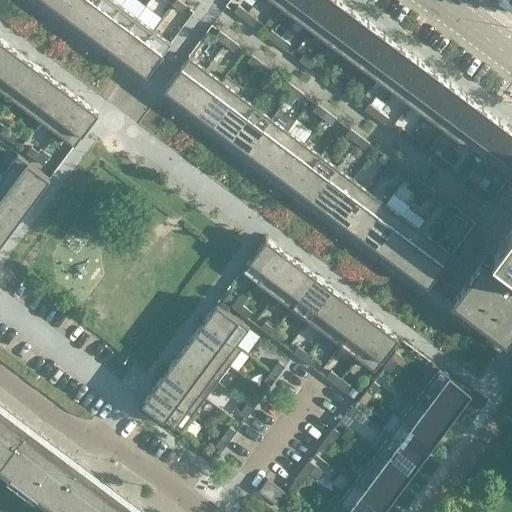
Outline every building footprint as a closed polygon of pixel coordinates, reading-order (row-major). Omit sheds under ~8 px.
[(64,13),(74,0),(48,0),(48,1),(64,13)] [(81,25),(99,0),(74,0),(64,13),(81,25)] [(97,37),(121,5),(114,0),(99,0),(81,25),(97,37)] [(182,12),(186,6),(178,0),(175,0),(172,5),(182,12)] [(295,18),(308,0),(282,0),(279,5),(295,18)] [(312,30),(333,0),(308,0),(295,18),(312,30)] [(328,42),(352,10),(338,0),(333,0),(312,30),(328,42)] [(113,49),(137,17),(121,5),(97,37),(113,49)] [(238,5),(234,11),(234,12),(243,19),(248,13),(238,5)] [(344,54),(368,22),(352,10),(328,42),(344,54)] [(258,20),(248,13),(243,19),(253,26),(258,20)] [(130,62),(154,30),(137,17),(113,49),(130,62)] [(360,67),(384,35),(368,22),(344,54),(360,67)] [(160,58),(171,43),(154,30),(130,62),(147,75),(159,58),(160,58)] [(276,43),(281,37),(271,30),(266,36),(276,43)] [(219,31),(215,37),(224,44),(229,38),(219,31)] [(377,79),(401,47),(384,35),(360,67),(377,79)] [(290,44),(281,37),(276,43),(286,51),(290,44)] [(239,45),(229,38),(224,44),(234,52),(239,45)] [(0,72),(16,51),(0,39),(0,72)] [(393,91),(417,59),(401,47),(377,79),(393,91)] [(0,88),(8,95),(32,63),(16,51),(0,72),(0,88)] [(304,54),(299,60),(299,61),(309,68),(313,61),(304,54)] [(252,55),(252,56),(247,62),(257,69),(262,62),(252,55)] [(182,101),(206,69),(189,56),(177,72),(165,88),(182,101)] [(410,103),(434,72),(417,59),(393,91),(410,103)] [(323,69),(313,61),(309,68),(318,75),(323,69)] [(271,70),(262,62),(257,69),(266,76),(271,70)] [(25,107),(49,75),(32,63),(8,95),(25,107)] [(198,113),(222,81),(222,80),(206,69),(182,101),(198,113)] [(426,116),(450,84),(434,72),(410,103),(426,116)] [(41,120),(65,88),(49,75),(25,107),(41,120)] [(244,88),(243,87),(226,75),(222,80),(222,81),(198,113),(215,125),(239,93),(239,94),(244,88)] [(336,79),(332,85),(341,92),(346,86),(336,79)] [(285,80),(284,80),(280,86),(290,93),(294,87),(285,80)] [(442,128),(466,96),(450,84),(426,116),(442,128)] [(356,93),(346,86),(341,92),(351,99),(356,93)] [(299,100),(304,94),(294,87),(290,93),(299,100)] [(57,132),(81,100),(65,88),(41,120),(57,132)] [(255,105),(239,94),(239,93),(215,125),(231,137),(255,105)] [(459,140),(483,108),(466,96),(442,128),(459,140)] [(86,130),(98,113),(81,100),(57,132),(75,145),(86,130)] [(317,104),(317,105),(313,111),(322,118),(327,111),(317,104)] [(369,104),(365,110),(374,117),(379,111),(369,104)] [(247,150),(271,118),(255,105),(231,137),(247,150)] [(475,153),(499,121),(483,108),(459,140),(475,153)] [(337,118),(327,111),(322,118),(332,125),(337,118)] [(389,118),(379,111),(374,117),(384,124),(389,118)] [(264,162),(288,130),(271,118),(247,150),(264,162)] [(290,129),(305,138),(311,128),(297,119),(290,129)] [(492,165),(511,137),(511,130),(499,121),(475,153),(492,165)] [(0,123),(0,133),(4,136),(8,130),(0,123)] [(402,128),(398,134),(397,134),(407,142),(412,135),(402,128)] [(350,129),(346,135),(355,142),(360,136),(350,129)] [(18,137),(8,130),(4,136),(13,143),(18,137)] [(280,174),(304,142),(288,130),(264,162),(280,174)] [(421,142),(412,135),(407,142),(417,149),(421,142)] [(370,143),(360,136),(355,142),(365,150),(370,143)] [(511,137),(492,165),(509,178),(511,173),(511,137)] [(297,187),(321,155),(304,142),(280,174),(297,187)] [(35,159),(39,153),(31,147),(27,153),(35,159)] [(440,166),(444,160),(435,152),(430,159),(440,166)] [(47,159),(41,154),(39,153),(35,159),(43,165),(47,159)] [(383,153),(383,154),(378,160),(388,167),(393,161),(383,153)] [(50,178),(30,163),(18,154),(5,171),(37,195),(48,180),(49,180),(50,178)] [(313,199),(337,167),(321,155),(297,187),(313,199)] [(454,167),(444,160),(440,166),(449,173),(454,167)] [(402,168),(393,161),(388,167),(398,174),(402,168)] [(329,211),(353,179),(337,167),(313,199),(329,211)] [(37,195),(5,171),(0,177),(0,193),(25,212),(37,195)] [(467,177),(463,183),(472,190),(477,184),(467,177)] [(416,178),(415,178),(411,184),(421,191),(425,185),(416,178)] [(346,223),(370,191),(353,179),(329,211),(346,223)] [(487,191),(477,184),(472,190),(482,198),(487,191)] [(435,192),(425,185),(421,191),(430,199),(435,192)] [(362,236),(386,204),(370,191),(346,223),(362,236)] [(0,218),(12,228),(25,212),(0,193),(0,218)] [(453,216),(458,209),(448,202),(444,209),(453,216)] [(378,248),(402,216),(386,204),(362,236),(378,248)] [(463,223),(468,217),(458,209),(453,216),(463,223)] [(395,260),(419,228),(402,216),(378,248),(395,260)] [(12,228),(0,218),(0,244),(12,228)] [(411,273),(435,240),(419,228),(395,260),(411,273)] [(511,229),(492,256),(504,265),(497,274),(482,263),(452,303),(506,344),(511,336),(511,229)] [(259,283),(283,251),(266,238),(254,255),(253,254),(242,270),(259,283)] [(452,253),(435,240),(411,273),(428,285),(441,269),(452,253)] [(275,295),(299,263),(283,251),(259,283),(275,295)] [(287,313),(316,275),(299,263),(275,295),(291,307),(287,313)] [(304,326),(332,287),(316,275),(287,313),(304,326)] [(324,332),(348,300),(332,287),(304,326),(305,326),(309,320),(324,332)] [(242,305),(245,302),(238,297),(231,307),(238,311),(242,305)] [(341,344),(365,312),(348,300),(324,332),(341,344)] [(249,327),(217,303),(213,308),(214,308),(204,320),(242,349),(243,348),(237,344),(249,327)] [(252,312),(242,305),(238,311),(247,318),(252,312)] [(357,356),(381,324),(365,312),(341,344),(357,356)] [(242,349),(204,320),(192,337),(230,366),(242,349)] [(270,336),(275,329),(265,322),(261,329),(270,336)] [(374,369),(399,337),(394,333),(394,334),(381,324),(357,356),(374,369)] [(285,337),(275,329),(270,336),(280,343),(285,337)] [(230,366),(192,337),(180,353),(218,382),(230,366)] [(298,347),(293,353),(303,360),(308,354),(298,347)] [(405,359),(395,351),(390,358),(397,363),(400,365),(405,359)] [(218,382),(180,353),(168,369),(205,398),(206,397),(200,393),(211,378),(217,383),(218,382)] [(317,361),(308,354),(303,360),(313,367),(317,361)] [(390,372),(397,363),(390,358),(383,367),(390,372)] [(278,376),(285,366),(279,361),(272,371),(278,376)] [(454,379),(439,367),(426,384),(421,379),(420,380),(458,408),(471,391),(454,379)] [(205,398),(168,369),(155,386),(187,410),(193,415),(205,398)] [(271,385),(278,376),(272,371),(264,381),(271,385)] [(336,385),(341,378),(331,371),(326,378),(336,385)] [(350,385),(341,378),(336,385),(345,392),(350,385)] [(458,408),(420,380),(408,397),(446,425),(458,408)] [(379,386),(373,381),(366,391),(372,395),(379,386)] [(187,410),(155,386),(142,403),(159,415),(159,416),(174,427),(187,410)] [(365,405),(372,395),(366,391),(358,400),(365,405)] [(254,408),(261,399),(254,394),(247,404),(254,408)] [(446,425),(408,397),(396,413),(434,441),(446,425)] [(145,511),(44,436),(0,403),(0,473),(8,479),(12,475),(28,487),(25,492),(51,511),(145,511)] [(246,418),(254,408),(247,404),(240,413),(246,418)] [(360,412),(353,407),(351,405),(346,411),(355,418),(360,412)] [(434,441),(396,413),(395,414),(401,418),(390,433),(384,428),(383,429),(421,457),(434,441)] [(229,441),(236,431),(230,427),(223,436),(229,441)] [(340,433),(333,428),(326,438),(333,442),(340,433)] [(421,457),(383,429),(371,446),(409,474),(421,457)] [(222,451),(229,441),(223,436),(216,446),(222,451)] [(325,452),(333,442),(326,438),(319,447),(325,452)] [(409,474),(371,446),(376,451),(365,466),(397,490),(409,474)] [(315,465),(309,461),(302,470),(308,475),(315,465)] [(397,490),(365,466),(353,482),(385,507),(397,490)] [(301,485),(308,475),(302,470),(295,480),(301,485)] [(286,493),(285,492),(267,479),(259,491),(277,505),(286,493)] [(380,511),(385,507),(353,482),(341,498),(335,494),(357,511),(380,511)] [(357,511),(335,494),(321,511),(357,511)]
